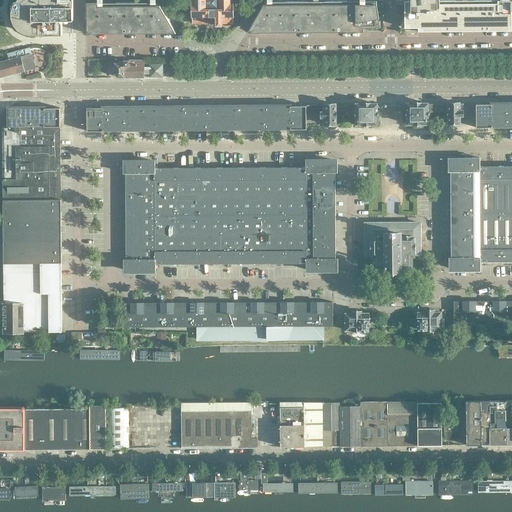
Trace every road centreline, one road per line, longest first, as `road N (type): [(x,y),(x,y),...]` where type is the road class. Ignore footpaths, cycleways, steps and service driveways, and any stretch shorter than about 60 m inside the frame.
road 1 (residential): [(0,460),(511,454)]
road 2 (tertiary): [(81,90),(511,87)]
road 3 (residential): [(107,284),(348,284)]
road 4 (residential): [(107,148),(347,147)]
road 5 (residential): [(77,148),(78,284),(107,284)]
road 6 (residential): [(439,284),(437,146)]
road 7 (residential): [(348,284),(347,147)]
road 8 (residential): [(107,284),(107,148)]
